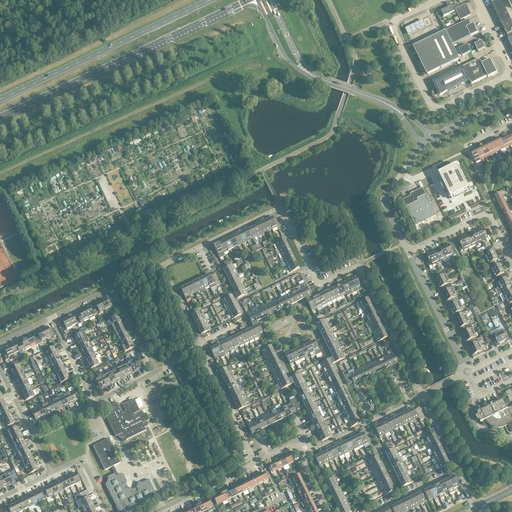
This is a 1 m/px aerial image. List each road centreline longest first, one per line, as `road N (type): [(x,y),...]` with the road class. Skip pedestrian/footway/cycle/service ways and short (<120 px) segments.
road 1 (trunk): [(0,116),(246,0)]
road 2 (unclassified): [(358,267),(314,277),(280,206),(161,264)]
road 3 (trunk): [(209,0),(0,99)]
road 4 (unclassified): [(439,0),(394,23),(430,104),(442,107),(511,73)]
road 5 (unclassified): [(0,295),(131,231)]
road 6 (residential): [(420,396),(358,267)]
road 7 (residential): [(408,252),(486,213),(511,260)]
road 8 (residential): [(254,465),(200,343)]
road 9 (residential): [(466,372),(408,252)]
road 10 (residential): [(304,446),(320,447),(420,396)]
